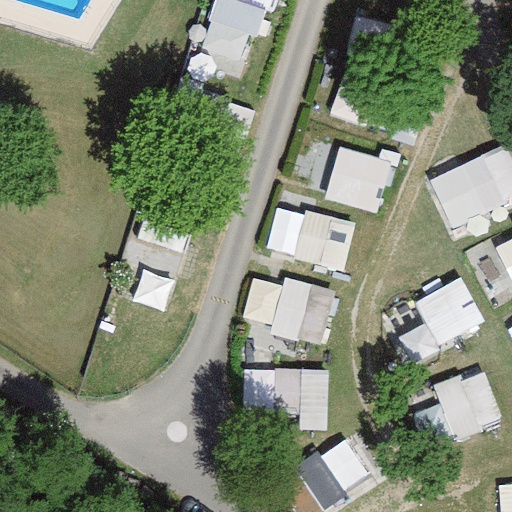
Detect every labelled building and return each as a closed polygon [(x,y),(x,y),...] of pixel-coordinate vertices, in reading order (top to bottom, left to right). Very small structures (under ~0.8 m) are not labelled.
[(216,0),(197,60),(246,75),(270,0),(216,0)] [(307,189),(384,202),(393,154),(316,140),(307,189)] [(347,263),(357,220),(281,203),(271,246),(347,263)] [(151,217),(130,289),(170,301),(191,228),(151,217)] [(511,274),(511,228),(495,236),(511,274)] [(262,271),(250,319),(329,339),(341,290),(262,271)] [(466,275),(410,296),(429,345),(485,324),(466,275)] [(511,338),(511,311),(503,315),(511,338)] [(331,422),(333,366),(277,364),(275,419),(331,422)] [(490,369),(441,379),(451,432),(501,422),(490,369)] [(349,436),(303,463),(326,502),(372,476),(349,436)]
